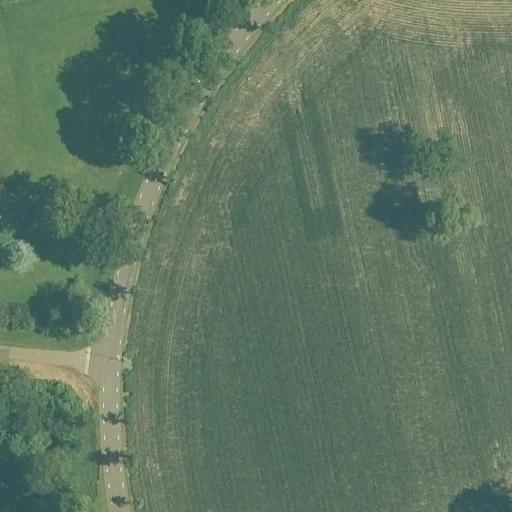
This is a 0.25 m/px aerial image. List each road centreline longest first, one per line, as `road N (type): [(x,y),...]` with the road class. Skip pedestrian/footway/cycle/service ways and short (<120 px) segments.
road 1 (tertiary): [(117,367),(116,304),(129,255),(194,98),(272,0)]
road 2 (tertiary): [(123,511),(117,367)]
